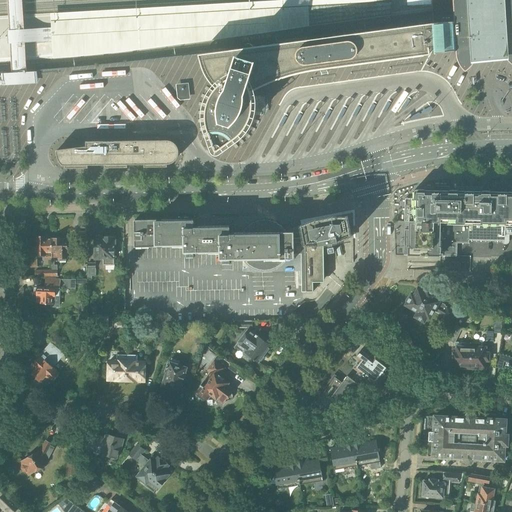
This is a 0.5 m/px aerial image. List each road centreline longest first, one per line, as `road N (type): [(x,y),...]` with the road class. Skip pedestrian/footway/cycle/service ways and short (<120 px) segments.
road 1 (residential): [(263,421),(370,279),(377,259),(375,177)]
road 2 (residential): [(229,468),(177,428),(133,409),(5,412)]
road 3 (secondary): [(274,193),(42,193)]
road 4 (residential): [(5,412),(12,217)]
road 5 (residential): [(263,421),(287,434),(307,433),(409,394)]
road 6 (unknown): [(316,303),(377,259),(453,263)]
road 7 (secondary): [(375,177),(450,159),(511,156)]
road 8 (secondary): [(511,143),(375,165)]
